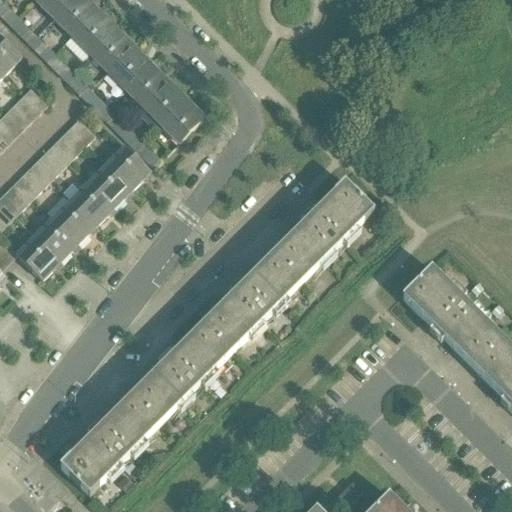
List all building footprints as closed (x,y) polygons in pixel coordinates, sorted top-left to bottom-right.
[(39,0),(35,5),(53,22),(63,12),(74,0),(39,0)] [(53,22),(71,40),(81,30),(96,15),(81,0),(74,0),(63,12),(53,22)] [(0,20),(10,30),(18,23),(0,4),(0,20)] [(71,40),(88,58),(98,48),(114,32),(96,15),(81,30),(71,40)] [(10,30),(28,48),(36,40),(18,23),(10,30)] [(88,58),(106,76),(117,66),(132,50),(114,32),(98,48),(88,58)] [(28,48),(46,66),(53,58),(36,40),(28,48)] [(0,80),(2,82),(19,64),(20,65),(21,64),(5,48),(0,43),(0,80)] [(106,76),(124,94),(134,84),(150,68),(132,50),(117,66),(106,76)] [(46,66),(63,84),(71,76),(53,58),(46,66)] [(124,94),(142,112),(152,102),(168,86),(150,68),(134,84),(124,94)] [(63,84),(81,102),(89,94),(71,76),(63,84)] [(142,112),(160,130),(170,120),(185,104),(168,86),(152,102),(142,112)] [(21,101),(38,118),(47,110),(30,93),(21,101)] [(81,102),(99,120),(106,113),(89,94),(81,102)] [(38,118),(21,101),(13,110),(30,127),(38,118)] [(170,120),(160,130),(178,147),(177,148),(178,148),(189,138),(204,122),(185,104),(170,120)] [(30,127),(13,110),(5,118),(22,135),(30,127)] [(99,120),(117,138),(125,130),(106,113),(99,120)] [(0,122),(0,129),(14,143),(22,135),(5,118),(0,122)] [(70,132),(87,149),(95,141),(78,124),(70,132)] [(0,129),(0,145),(5,151),(14,143),(0,129)] [(117,138),(135,156),(143,148),(125,130),(117,138)] [(70,132),(61,140),(78,157),(87,149),(70,132)] [(53,148),(70,165),(78,157),(61,140),(53,148)] [(45,157),(62,174),(70,165),(53,148),(45,157)] [(143,148),(135,156),(153,173),(161,166),(143,148)] [(115,180),(131,195),(149,178),(150,177),(134,162),(123,151),(122,152),(123,152),(105,170),(115,180)] [(45,157),(37,165),(54,182),(62,174),(45,157)] [(28,173),(45,190),(54,182),(37,165),(28,173)] [(98,198),(113,213),(131,195),(115,180),(105,170),(87,188),(98,198)] [(20,181),(37,199),(45,190),(28,173),(20,181)] [(12,190),(29,207),(37,199),(20,181),(12,190)] [(334,196),(274,257),(303,286),(367,222),(374,215),(344,186),(334,196)] [(80,216),(95,231),(113,213),(98,198),(87,188),(70,206),(80,216)] [(12,190),(3,198),(21,215),(29,207),(12,190)] [(3,198),(0,201),(0,211),(12,224),(21,215),(3,198)] [(61,234),(77,250),(95,231),(80,216),(70,206),(51,224),(61,234)] [(0,211),(0,227),(4,232),(12,224),(0,211)] [(44,251),(60,267),(77,250),(61,234),(51,224),(34,241),(44,251)] [(16,259),(17,260),(26,269),(42,285),(43,284),(42,284),(60,267),(44,251),(34,241),(16,259)] [(0,243),(0,260),(8,269),(17,260),(16,259),(0,243)] [(251,279),(203,327),(232,357),(303,286),(274,257),(251,279)] [(454,353),(473,372),(502,343),(431,272),(401,301),(402,302),(403,302),(423,322),(454,353)] [(475,298),(482,292),(478,288),(471,294),(475,298)] [(203,327),(131,399),(161,428),(232,357),(203,327)] [(511,352),(502,343),(473,372),(511,411),(511,352)] [(219,390),(215,395),(220,400),(225,395),(219,390)] [(161,428),(131,399),(70,461),(69,460),(59,471),(89,500),(161,428)] [(142,449),(148,455),(153,451),(146,444),(142,449)] [(133,488),(125,480),(118,487),(126,495),(133,488)] [(352,487),(335,503),(343,511),(345,511),(362,496),(352,487)] [(374,511),(401,511),(389,500),(388,498),(374,511)]
